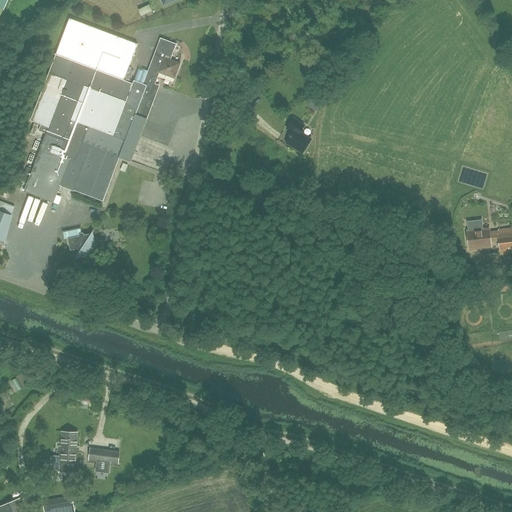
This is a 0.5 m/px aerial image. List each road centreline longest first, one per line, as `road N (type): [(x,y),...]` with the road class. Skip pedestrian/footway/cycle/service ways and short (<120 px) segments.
road 1 (track): [(510,511),(251,434),(196,404),(0,338)]
road 2 (track): [(159,331),(276,359),(323,386),(511,449)]
road 3 (unclassified): [(159,331),(227,0)]
road 4 (unclassified): [(159,331),(0,275)]
